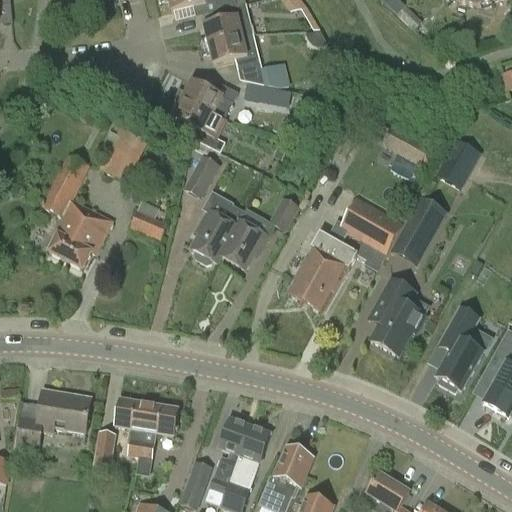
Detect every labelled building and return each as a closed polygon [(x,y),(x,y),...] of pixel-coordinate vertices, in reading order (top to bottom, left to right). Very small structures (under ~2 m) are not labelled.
[(157,0),(159,7),(167,5),(170,17),(192,12),(194,21),(218,16),(214,0),(203,0),(202,0),(157,0)] [(381,5),(396,19),(405,9),(394,0),(385,0),(382,4),(381,5)] [(468,0),(467,7),(477,10),(507,1),(506,0),(468,0)] [(221,14),(224,26),(203,31),(205,43),(198,44),(199,52),(242,42),(242,40),(239,30),(250,27),(246,8),(221,14)] [(405,9),(396,19),(414,35),(422,26),(405,9)] [(242,42),(199,52),(201,60),(209,58),(212,70),(234,64),(236,75),(260,69),(252,38),(242,40),(242,42)] [(511,73),(503,74),(505,92),(511,91),(511,73)] [(179,94),(176,100),(214,120),(225,125),(239,98),(218,87),(213,97),(192,86),(187,97),(179,94)] [(309,99),(304,119),(317,122),(322,102),(309,99)] [(172,107),(180,111),(174,123),(195,133),(190,142),(220,157),(225,147),(216,143),(225,125),(214,120),(176,100),(172,107)] [(392,130),(381,149),(419,170),(430,151),(392,130)] [(101,152),(110,156),(100,174),(125,187),(147,143),(122,131),(118,138),(110,134),(101,152)] [(460,143),(440,181),(464,193),(483,155),(460,143)] [(83,274),(92,258),(96,260),(113,226),(72,205),(90,171),(69,160),(43,211),(62,221),(54,238),(59,240),(50,257),(83,274)] [(201,205),(220,170),(202,160),(182,194),(201,205)] [(362,194),(356,206),(340,234),(362,247),(356,259),(365,264),(363,269),(376,277),(403,227),(394,222),(398,214),(362,194)] [(288,235),(298,207),(281,200),(270,229),(288,235)] [(445,219),(420,205),(392,256),(416,270),(445,219)] [(141,206),(129,233),(159,245),(167,228),(147,220),(151,210),(141,206)] [(216,268),(220,261),(238,231),(240,227),(248,214),(246,213),(245,216),(233,209),(223,226),(209,218),(203,229),(206,230),(192,254),(196,256),(194,259),(196,263),(206,269),(210,268),(212,266),(216,268)] [(262,252),(268,242),(240,227),(238,231),(220,261),(244,275),(259,251),(262,252)] [(303,310),(338,248),(320,238),(310,255),(311,255),(286,300),(303,310)] [(356,259),(338,248),(303,310),(321,320),(347,274),(356,259)] [(367,325),(378,331),(369,347),(398,363),(412,338),(415,340),(425,323),(407,313),(415,299),(390,285),(367,325)] [(437,391),(452,399),(454,396),(459,399),(481,359),(464,349),(477,325),(458,315),(436,354),(448,360),(434,385),(439,387),(437,391)] [(481,384),(493,390),(480,412),(506,426),(508,422),(511,424),(511,422),(511,374),(511,373),(511,341),(506,339),(481,384)] [(54,433),(86,438),(92,403),(43,394),(37,429),(22,426),(17,450),(38,454),(41,435),(53,437),(54,433)] [(141,463),(149,408),(119,403),(114,431),(131,434),(127,461),(141,463)] [(178,413),(149,408),(141,463),(152,465),(156,438),(173,441),(178,413)] [(231,457),(228,465),(220,462),(205,505),(219,510),(222,500),(225,501),(239,460),(250,431),(229,424),(219,453),(231,457)] [(270,438),(250,431),(239,460),(225,501),(222,500),(219,510),(225,511),(245,511),(252,494),(250,494),(260,467),(270,438)] [(116,439),(98,436),(91,481),(109,484),(116,439)] [(286,511),(291,501),(294,502),(311,462),(287,452),(281,468),(278,467),(273,480),(275,481),(271,492),(266,490),(258,509),(264,511),(286,511)] [(11,464),(0,462),(0,488),(8,489),(11,464)] [(197,511),(211,471),(194,466),(180,509),(187,511),(197,511)] [(367,497),(369,498),(362,508),(368,511),(402,511),(400,510),(410,495),(379,477),(367,497)] [(331,511),(332,510),(308,500),(302,511),(331,511)]
